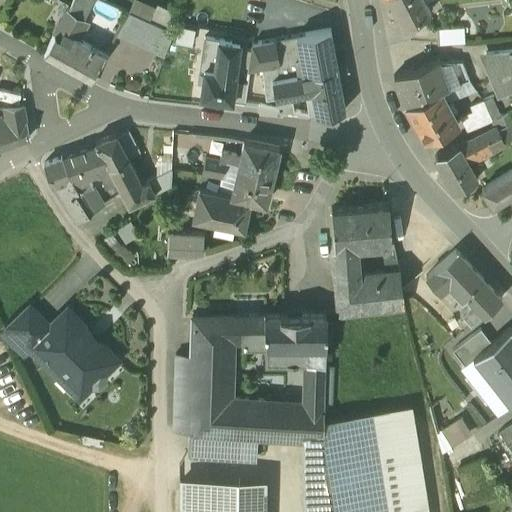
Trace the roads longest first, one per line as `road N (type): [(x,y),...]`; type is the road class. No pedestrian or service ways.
road 1 (residential): [(152,283),(311,225),(340,138)]
road 2 (residential): [(144,115),(340,138)]
road 3 (residential): [(152,283),(160,320),(161,479)]
road 4 (residential): [(25,157),(70,231),(105,268),(128,289),(152,283)]
road 5 (residential): [(481,255),(388,140)]
road 6 (residential): [(388,140),(368,80),(357,0)]
